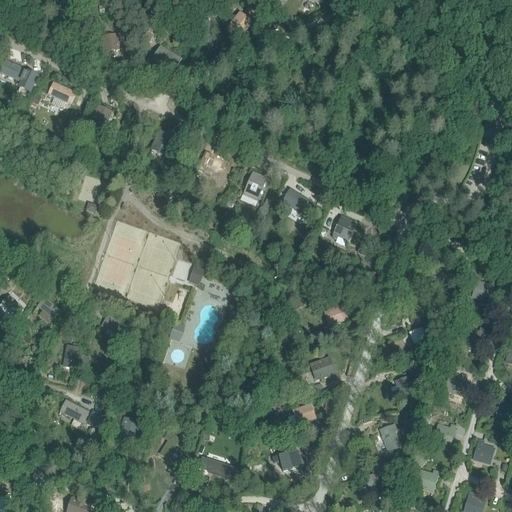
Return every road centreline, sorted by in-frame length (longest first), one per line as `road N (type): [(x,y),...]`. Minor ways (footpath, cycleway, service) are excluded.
road 1 (residential): [(404,224),(419,201),(467,198),(485,184),(511,97),(461,35),(445,0)]
road 2 (residential): [(314,509),(404,224)]
road 3 (residential): [(141,107),(404,224)]
road 4 (residential): [(340,0),(141,107)]
road 5 (residential): [(126,195),(88,294),(140,312)]
road 6 (residential): [(0,43),(141,107)]
road 7 (residential): [(126,195),(154,218),(248,264)]
road 8 (residential): [(188,511),(203,501),(240,497),(314,509)]
